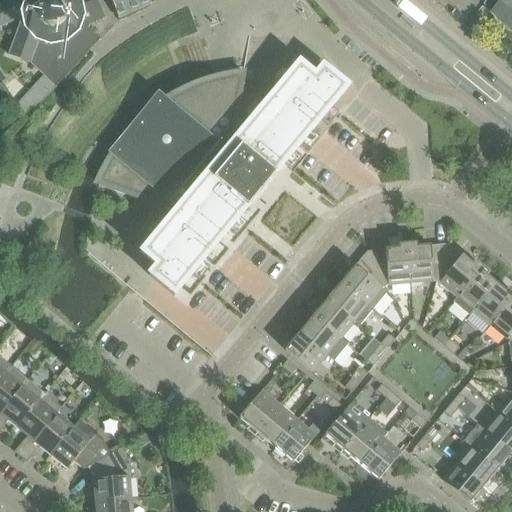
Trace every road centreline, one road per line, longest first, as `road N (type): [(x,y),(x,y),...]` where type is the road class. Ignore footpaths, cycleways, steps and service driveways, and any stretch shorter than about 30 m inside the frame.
road 1 (residential): [(220,511),(208,386),(351,210),(371,200),(446,197),(511,252)]
road 2 (residential): [(454,511),(406,473),(376,508),(337,509),(254,468)]
road 3 (secondary): [(356,0),(511,125)]
road 4 (secondary): [(511,95),(399,0)]
